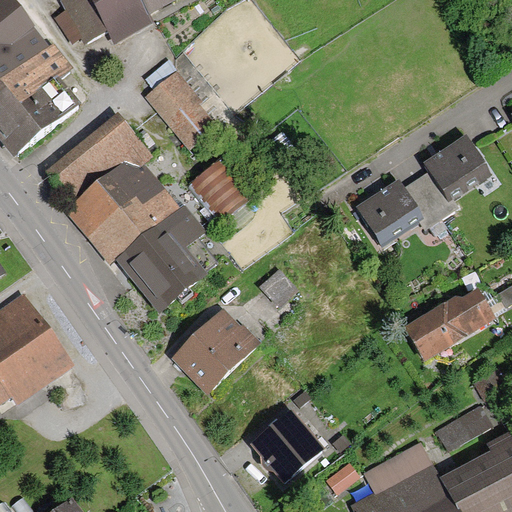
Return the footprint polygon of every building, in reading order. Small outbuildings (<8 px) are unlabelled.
[(60,80),(74,69),(55,45),(50,48),(11,0),(0,0),(0,140),(14,158),(80,106),(60,80)] [(58,0),(65,12),(55,17),(71,47),(81,42),(84,48),(109,34),(114,45),(154,23),(151,16),(180,0),(58,0)] [(218,127),(200,106),(204,102),(170,62),(147,82),(154,91),(146,98),(189,151),(218,127)] [(185,206),(181,209),(147,166),(154,158),(119,115),(47,173),(74,206),(65,213),(117,275),(122,270),(159,315),(209,276),(186,249),(207,232),(185,206)] [(423,165),(429,174),(450,205),(453,202),(493,177),(467,137),(423,165)] [(191,187),(220,221),(249,196),(221,162),(191,187)] [(429,174),(405,190),(425,221),(422,223),(427,231),(458,210),(453,202),(450,205),(429,174)] [(399,182),(357,210),(382,248),(422,223),(425,221),(405,190),(399,182)] [(281,269),(259,289),(280,311),(301,291),(281,269)] [(425,363),(497,320),(496,318),(511,308),(511,286),(493,298),(488,289),(483,293),(480,289),(463,299),(455,298),(404,328),(425,363)] [(0,409),(13,401),(18,409),(76,370),(24,296),(0,312),(0,409)] [(262,346),(244,326),(241,328),(226,311),(173,359),(207,396),(262,346)] [(505,391),(496,375),(474,387),(483,403),(505,391)] [(481,407),(436,434),(448,454),(493,427),(481,407)] [(252,444),(283,483),(323,450),(292,411),(277,424),(252,444)] [(511,511),(511,431),(487,445),(491,453),(440,480),(421,445),(365,476),(375,494),(353,507),(355,511),(511,511)] [(350,465),(327,482),(338,496),(361,480),(350,465)] [(83,511),(73,500),(59,511),(83,511)]
